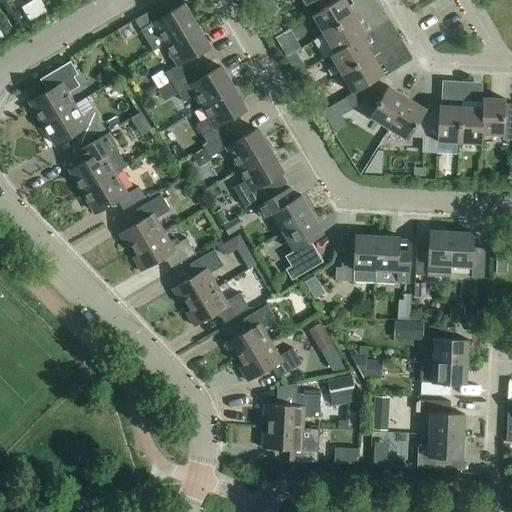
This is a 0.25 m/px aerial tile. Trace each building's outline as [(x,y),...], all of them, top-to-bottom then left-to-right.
[(31,19),(48,9),(43,0),(29,0),(23,4),(31,19)] [(308,19),(312,16),(335,3),(332,0),(302,0),(305,5),(301,8),(308,19)] [(312,16),(323,35),(354,17),(354,18),(359,15),(358,15),(379,3),(377,0),(367,0),(355,8),(350,6),(348,7),(343,0),(339,0),(335,3),(312,16)] [(358,15),(359,15),(362,21),(383,9),(379,3),(358,15)] [(158,33),(165,45),(196,26),(184,5),(162,18),(156,8),(134,21),(146,40),(158,33)] [(323,35),(334,53),(334,54),(361,38),(361,39),(365,36),(354,18),(354,17),(323,35)] [(0,25),(0,34),(2,37),(13,31),(7,21),(0,25)] [(165,73),(171,83),(193,71),(187,61),(209,48),(196,26),(165,45),(178,66),(165,73)] [(278,26),(271,29),(276,37),(282,33),(278,26)] [(330,56),(341,75),(401,40),(397,33),(372,47),(367,48),(361,39),(361,38),(334,54),(334,53),(330,56)] [(341,75),(352,94),(371,82),(372,83),(383,76),(377,65),(380,61),(405,46),(401,40),(341,75)] [(284,52),(286,57),(287,56),(300,49),(297,44),(284,52)] [(30,103),(42,124),(74,106),(67,94),(79,87),(74,77),(78,75),(70,62),(44,77),(52,90),(30,103)] [(306,71),(301,63),(293,67),(298,75),(306,71)] [(195,95),(202,107),(233,89),(220,67),(198,80),(193,71),(171,83),(161,90),(166,100),(177,93),(183,103),(195,95)] [(313,83),(306,71),(298,76),(305,88),(313,83)] [(371,82),(352,94),(345,98),(351,109),(378,93),(372,83),(371,82)] [(453,102),(461,102),(462,86),(454,85),(453,102)] [(462,86),(461,102),(469,103),(469,86),(462,86)] [(369,118),(388,129),(407,99),(388,87),(369,118)] [(196,125),(208,145),(229,133),(224,123),(246,110),(233,89),(202,107),(209,118),(196,125)] [(323,101),(319,94),(313,97),(318,105),(323,101)] [(345,98),(322,112),(335,133),(346,127),(340,116),(351,109),(345,98)] [(407,99),(388,129),(407,141),(426,110),(407,99)] [(482,99),(481,108),(482,108),(481,135),(503,136),(503,140),(511,140),(511,104),(505,104),(505,100),(482,99)] [(74,106),(42,124),(55,146),(77,133),(83,143),(104,130),(93,110),(81,118),(74,106)] [(438,106),(437,123),(437,142),(459,143),(460,107),(438,106)] [(482,108),(481,108),(460,107),(459,143),(481,144),(481,135),(482,108)] [(151,130),(140,113),(131,118),(141,136),(151,130)] [(115,118),(107,122),(111,129),(119,124),(115,118)] [(437,142),(437,123),(425,122),(423,153),(436,154),(437,142)] [(226,148),(239,169),(270,151),(257,130),(235,142),(229,133),(208,145),(204,148),(210,158),(226,148)] [(82,192),(114,174),(126,167),(108,135),(86,148),(76,153),(82,163),(70,170),(82,192)] [(270,151),(239,169),(246,181),(233,188),(245,208),(266,195),(260,186),(282,173),(270,151)] [(114,174),(82,192),(95,214),(117,201),(123,211),(144,198),(139,188),(126,195),(114,174)] [(271,214),(282,233),(312,215),(301,196),(296,199),(290,189),(256,209),(262,219),(271,214)] [(131,246),(134,251),(164,233),(156,219),(170,211),(160,195),(140,208),(146,218),(118,234),(127,249),(131,246)] [(221,210),(213,215),(220,226),(228,222),(221,210)] [(312,215),(282,233),(293,252),(285,257),(290,267),(285,270),(292,281),(323,262),(311,242),(324,234),(312,215)] [(237,217),(222,226),(229,236),(243,227),(237,217)] [(450,277),(451,267),(450,267),(451,232),(429,231),(428,246),(416,245),(415,275),(450,277)] [(450,267),(451,267),(471,268),(471,278),(483,279),(485,249),(473,248),(474,233),(451,232),(450,267)] [(164,233),(134,251),(136,256),(132,258),(141,273),(168,256),(174,267),(195,254),(186,239),(179,243),(177,239),(170,243),(164,233)] [(256,265),(239,235),(221,246),(226,256),(237,250),(248,270),(256,265)] [(335,281),(375,283),(377,236),(355,235),(354,250),(342,250),(341,268),(335,268),(335,281)] [(377,236),(375,283),(397,285),(397,283),(409,283),(411,242),(399,242),(399,237),(377,236)] [(184,301),(187,306),(217,288),(209,274),(223,266),(214,250),(193,263),(199,273),(171,289),(180,304),(184,301)] [(495,274),(506,274),(507,259),(496,258),(495,274)] [(414,284),(413,297),(424,297),(425,284),(414,284)] [(217,288),(187,306),(190,311),(186,313),(194,328),(221,311),(228,322),(248,309),(239,294),(225,302),(217,288)] [(397,336),(425,336),(425,316),(410,316),(410,296),(398,296),(397,336)] [(237,356),(240,361),(270,343),(262,329),(276,321),(267,305),(246,318),(252,328),(225,344),(233,359),(237,356)] [(450,308),(449,321),(463,322),(464,309),(450,308)] [(317,322),(309,328),(322,343),(329,337),(317,322)] [(433,339),(432,361),(467,363),(468,341),(453,340),(454,328),(429,327),(428,339),(433,339)] [(270,343),(240,361),(243,366),(239,368),(247,382),(275,366),(281,377),(302,364),(292,349),(279,357),(270,343)] [(350,357),(363,380),(381,381),(382,362),(367,361),(367,357),(350,357)] [(467,363),(432,361),(431,383),(421,382),(420,395),(450,396),(451,384),(466,385),(467,363)] [(351,377),(327,382),(330,394),(343,391),(345,397),(355,395),(351,377)] [(268,422),(267,427),(303,429),(303,417),(319,418),(320,396),(296,394),(296,406),(264,405),(263,422),(268,422)] [(372,431),(387,432),(390,399),(374,398),(372,431)] [(429,414),(428,436),(463,437),(464,415),(449,414),(450,402),(420,401),(419,413),(429,414)] [(303,429),(267,427),(267,433),(262,432),(262,449),(293,451),(293,463),(317,464),(318,446),(302,445),(303,429)] [(463,437),(428,436),(427,448),(417,448),(416,469),(446,471),(447,459),(462,460),(463,437)] [(335,451),(335,464),(343,464),(344,451),(335,451)] [(372,467),(386,468),(386,458),(373,457),(372,467)]
